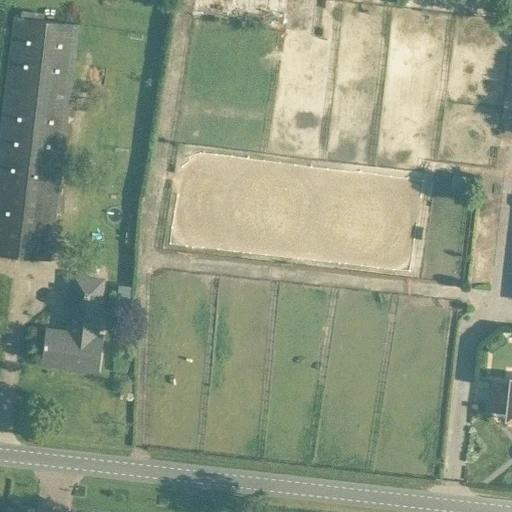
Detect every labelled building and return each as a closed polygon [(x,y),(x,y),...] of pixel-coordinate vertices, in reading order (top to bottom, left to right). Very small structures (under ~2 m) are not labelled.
[(206,0),(205,12),(283,21),(285,0),(206,0)] [(0,252),(51,258),(79,24),(43,20),(44,12),(22,10),(21,17),(15,16),(0,139),(0,252)] [(286,30),(283,45),(308,50),(310,34),(286,30)] [(87,301),(83,333),(48,328),(43,362),(98,370),(107,303),(87,301)] [(511,383),(494,382),(491,408),(509,410),(508,416),(511,416),(511,383)]
